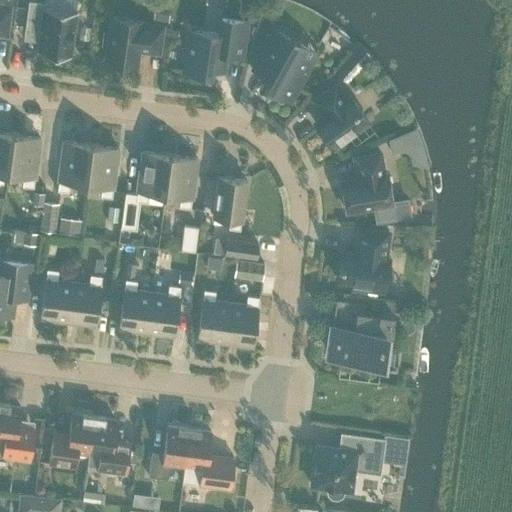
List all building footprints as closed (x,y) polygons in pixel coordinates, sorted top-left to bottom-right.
[(35,0),(27,0),(24,29),(38,31),(37,40),(36,51),(72,55),(77,9),(75,9),(76,0),(44,0),(44,1),(35,0)] [(0,33),(6,34),(10,5),(0,3),(0,33)] [(288,101),(316,49),(292,36),(291,38),(275,29),(276,28),(275,27),(273,29),(268,26),(273,17),(259,9),(251,41),(258,45),(265,32),(270,35),(252,69),(253,70),(253,68),(270,77),(264,88),(265,89),(266,87),(288,99),(287,100),(288,101)] [(111,16),(106,60),(135,64),(137,49),(159,52),(163,25),(141,22),(141,20),(111,16)] [(241,53),(245,25),(219,21),(218,33),(189,28),(183,70),(209,74),(210,67),(223,69),(225,51),(241,53)] [(367,120),(350,96),(346,98),(334,82),(312,99),(320,110),(323,108),(327,112),(314,122),(332,146),(367,120)] [(0,171),(7,173),(12,133),(0,131),(0,171)] [(390,153),(408,149),(404,132),(386,136),(390,153)] [(40,136),(12,133),(7,173),(23,175),(22,184),(33,186),(40,136)] [(70,181),(86,183),(91,143),(63,139),(57,189),(68,191),(70,181)] [(118,147),(91,143),(86,183),(101,185),(100,195),(112,196),(118,147)] [(120,226),(135,228),(139,200),(147,201),(148,191),(164,193),(169,153),(141,150),(135,193),(125,191),(120,226)] [(372,206),(375,222),(412,216),(408,196),(391,199),(386,173),(384,173),(380,151),(353,156),(356,172),(359,171),(360,177),(341,180),(346,210),(372,206)] [(196,157),(169,153),(164,193),(179,195),(178,205),(190,207),(196,157)] [(228,227),(239,228),(246,179),(218,175),(212,215),(229,217),(228,227)] [(52,223),(54,204),(39,202),(37,221),(52,223)] [(197,225),(183,223),(180,248),(194,250),(197,225)] [(350,291),(366,293),(368,284),(385,286),(389,257),(385,256),(388,230),(359,226),(355,252),(341,250),(337,280),(351,282),(350,291)] [(258,241),(226,237),(224,252),(256,256),(258,241)] [(0,314),(13,316),(14,306),(13,306),(16,284),(28,286),(31,262),(0,257),(0,314)] [(236,258),(234,274),(261,278),(264,262),(236,258)] [(67,321),(72,281),(57,279),(58,269),(46,268),(40,317),(67,321)] [(72,281),(67,321),(95,324),(101,275),(90,273),(88,283),(72,281)] [(146,331),(151,291),(135,289),(136,279),(125,278),(118,327),(146,331)] [(151,291),(146,331),(173,335),(180,285),(168,284),(167,293),(151,291)] [(224,341),(229,301),(214,299),(215,290),(203,288),(197,338),(224,341)] [(229,301),(224,341),(252,345),(258,295),(247,294),(245,303),(229,301)] [(333,295),(331,312),(346,313),(347,296),(333,295)] [(335,324),(330,356),(380,363),(387,313),(355,309),(353,326),(335,324)] [(0,401),(0,455),(29,459),(34,424),(18,422),(20,406),(9,404),(9,403),(0,401)] [(76,452),(88,453),(93,414),(82,413),(82,414),(71,413),(67,440),(51,438),(48,462),(74,465),(76,452)] [(93,414),(88,453),(86,467),(108,470),(124,472),(127,448),(111,446),(115,418),(104,417),(104,416),(93,414)] [(183,465),(189,426),(178,425),(177,426),(166,425),(163,452),(151,451),(148,475),(166,477),(172,464),(183,465)] [(200,428),(189,426),(182,481),(229,487),(233,456),(208,453),(211,430),(200,429),(200,428)] [(343,490),(343,488),(350,489),(353,468),(378,471),(383,438),(341,432),(339,447),(316,444),(311,484),(326,486),(326,487),(327,493),(331,496),(336,497),(341,495),(343,490)] [(58,511),(60,498),(21,493),(18,511),(58,511)]
